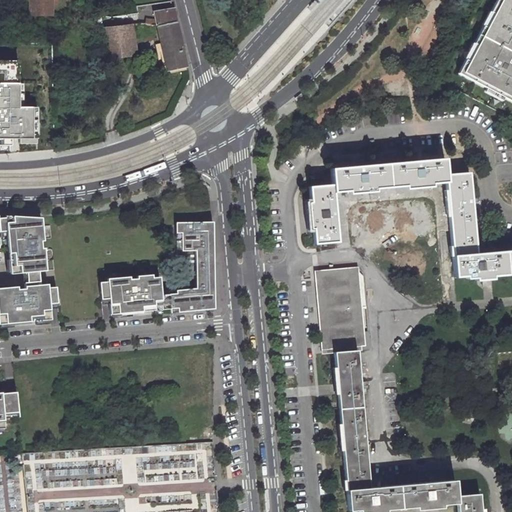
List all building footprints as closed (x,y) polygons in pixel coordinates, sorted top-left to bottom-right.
[(27,0),(27,16),(48,17),(48,7),(48,0),(27,0)] [(511,0),(497,0),(459,75),(511,102),(511,66),(508,64),(511,57),(511,0)] [(151,11),(152,19),(153,25),(175,21),(172,7),(151,11)] [(134,24),(102,25),(103,58),(136,56),(134,24)] [(16,60),(0,59),(0,144),(8,144),(10,144),(10,137),(18,137),(35,137),(35,106),(22,106),(17,106),(16,82),(16,60)] [(446,179),(445,160),(332,170),(333,187),(309,189),(311,214),(309,214),(309,221),(312,221),(314,245),(339,243),(335,195),(359,193),(359,195),(366,195),(366,192),(415,187),(415,190),(422,189),(422,187),(446,184),(454,276),(475,275),(475,280),(482,279),(482,277),(511,274),(511,250),(476,254),(470,178),(446,179)] [(0,217),(0,230),(6,230),(7,235),(10,273),(22,271),(38,270),(45,269),(43,247),(41,247),(40,240),(42,239),(40,216),(4,215),(5,217),(0,217)] [(211,222),(174,223),(175,251),(194,251),(195,289),(167,291),(169,309),(169,313),(213,309),(211,222)] [(22,271),(23,281),(38,280),(38,270),(22,271)] [(357,273),(318,277),(325,354),(333,354),(347,508),(365,507),(366,511),(374,511),(374,509),(423,505),(424,508),(430,507),(430,504),(455,503),(456,511),(479,511),(478,493),(456,494),(455,479),(369,486),(358,351),(361,351),(354,281),(362,281),(362,278),(357,273)] [(109,314),(169,309),(167,291),(159,292),(158,276),(151,277),(150,274),(135,275),(135,278),(136,285),(129,286),(128,279),(128,276),(105,278),(106,281),(98,282),(99,299),(107,298),(109,314)] [(0,323),(49,319),(48,303),(56,302),(54,286),(46,286),(46,283),(39,284),(38,280),(23,281),(24,288),(16,289),(16,286),(0,287),(0,323)] [(0,427),(3,428),(2,419),(17,418),(15,392),(0,393),(0,427)]
